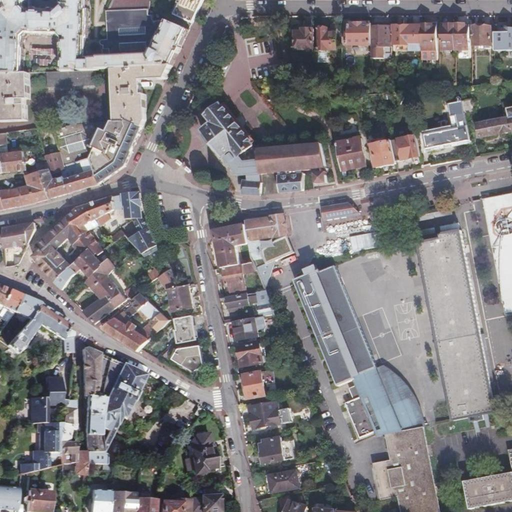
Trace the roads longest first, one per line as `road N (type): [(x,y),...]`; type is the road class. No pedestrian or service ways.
road 1 (tertiary): [(511,163),(303,202),(250,207),(196,194)]
road 2 (residential): [(223,4),(511,5)]
road 3 (residential): [(228,396),(196,194)]
road 4 (residential): [(143,182),(223,4)]
road 5 (tertiary): [(84,328),(185,385),(228,396)]
road 6 (tertiary): [(143,182),(0,216)]
road 7 (residential): [(84,328),(76,350),(82,448)]
